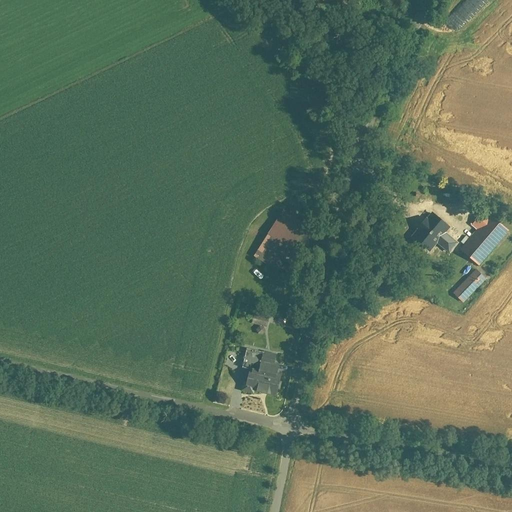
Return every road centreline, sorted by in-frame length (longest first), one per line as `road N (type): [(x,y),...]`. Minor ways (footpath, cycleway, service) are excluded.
road 1 (residential): [(289,430),(0,360)]
road 2 (residential): [(289,430),(358,141)]
road 3 (residential): [(511,465),(289,430)]
road 4 (residential): [(358,141),(252,0)]
road 5 (residential): [(358,141),(429,0)]
road 6 (unknown): [(352,168),(412,204),(449,240)]
